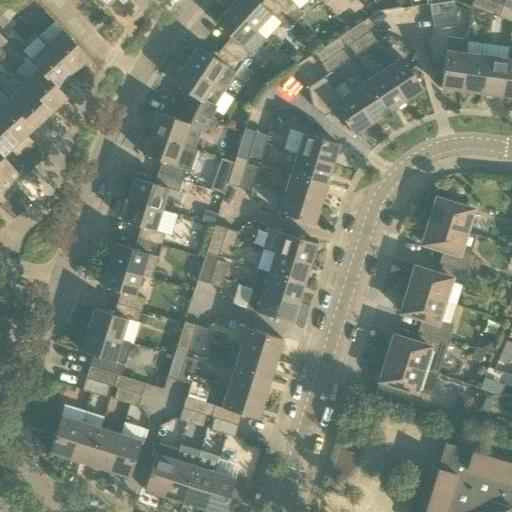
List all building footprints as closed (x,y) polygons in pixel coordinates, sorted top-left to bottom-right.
[(17,0),(16,2),(22,9),(31,0),(17,0)] [(32,0),(24,9),(43,27),(52,17),(34,0),(32,0)] [(295,21),(274,0),(264,0),(261,4),(256,0),(236,0),(230,7),(256,31),(257,30),(272,14),(288,29),(295,21)] [(292,0),(274,0),(295,21),(303,13),(296,4),(292,0)] [(505,6),(489,0),(488,0),(473,0),(471,7),(500,18),(505,6)] [(429,5),(431,16),(456,12),(454,1),(429,5)] [(511,8),(505,6),(500,18),(511,22),(511,8)] [(257,30),(256,31),(230,7),(215,23),(231,37),(223,48),(243,63),(250,54),(252,56),(267,39),(257,30)] [(456,12),(431,16),(433,29),(458,26),(456,12)] [(349,46),(370,31),(363,21),(338,38),(345,48),(349,46)] [(47,45),(73,73),(89,58),(63,30),(47,45)] [(356,56),(369,47),(377,42),(370,31),(349,46),(356,56)] [(345,48),(338,38),(314,53),(321,63),(342,50),(345,48)] [(57,88),(58,87),(73,73),(47,45),(30,60),(39,71),(41,70),(57,88)] [(198,46),(185,65),(215,85),(224,90),(236,72),(243,63),(223,48),(218,54),(216,52),(211,52),(210,55),(198,46)] [(507,59),(502,96),(511,97),(511,47),(509,47),(507,59)] [(342,50),(321,63),(328,74),(349,61),(342,50)] [(461,91),(466,53),(446,50),(441,88),(461,91)] [(482,93),(487,56),(466,53),(461,91),(482,93)] [(502,96),(507,59),(487,56),(482,93),(502,96)] [(384,70),(405,101),(423,89),(403,57),(384,70)] [(212,108),(224,90),(215,85),(185,65),(183,68),(180,69),(177,73),(178,76),(173,83),(184,91),(182,94),(183,98),(187,100),(184,107),(207,119),(212,108)] [(67,98),(58,87),(57,88),(41,70),(39,71),(25,84),(51,113),(67,98)] [(388,112),(405,101),(384,70),(367,81),(388,112)] [(349,93),(350,92),(344,82),(333,90),(325,77),(309,88),(313,107),(324,116),(336,108),(354,135),(370,124),(349,93)] [(370,124),(388,112),(367,81),(350,92),(349,93),(370,124)] [(35,128),(51,113),(25,84),(9,99),(35,128)] [(27,135),(35,128),(9,99),(0,106),(0,121),(25,149),(33,142),(27,135)] [(157,112),(150,133),(184,145),(194,149),(202,128),(207,119),(184,107),(181,114),(178,112),(178,113),(175,111),(170,113),(169,116),(157,112)] [(17,156),(25,149),(0,121),(0,153),(3,157),(11,150),(17,156)] [(250,156),(257,132),(245,129),(236,156),(249,160),(250,156)] [(261,160),(266,144),(268,136),(257,132),(250,156),(261,160)] [(194,149),(184,145),(150,133),(142,154),(162,161),(159,173),(183,181),(187,169),(191,170),(198,150),(194,149)] [(297,153),(333,165),(339,144),(303,133),(297,153)] [(20,174),(3,157),(0,153),(0,185),(10,196),(18,189),(11,182),(20,174)] [(327,185),(333,165),(297,153),(291,173),(327,185)] [(239,188),(247,164),(249,160),(236,156),(228,184),(239,188)] [(251,192),(254,183),(259,168),(247,164),(239,188),(251,192)] [(180,192),(183,181),(159,173),(155,184),(135,178),(128,199),(163,210),(170,189),(180,192)] [(321,203),(327,185),(291,173),(285,192),(321,203)] [(0,201),(2,204),(10,196),(0,185),(0,201)] [(315,224),(321,203),(285,192),(278,212),(315,224)] [(429,221),(466,232),(473,210),(436,198),(429,221)] [(157,230),(163,210),(128,199),(122,220),(142,227),(139,238),(163,246),(167,234),(157,230)] [(459,252),(466,232),(429,221),(422,244),(449,252),(446,264),(470,271),(471,270),(474,260),(475,256),(469,255),(459,252)] [(219,256),(220,253),(227,229),(215,225),(206,253),(219,256)] [(317,243),(281,232),(282,229),(270,226),(263,249),(311,263),(317,243)] [(231,257),(236,241),(239,233),(227,229),(220,253),(231,257)] [(153,278),(163,246),(139,238),(136,249),(115,243),(108,265),(143,275),(153,278)] [(304,283),(311,263),(263,249),(257,268),(304,283)] [(210,285),(217,261),(219,256),(206,253),(198,281),(210,285)] [(474,260),(471,270),(478,273),(482,262),(474,260)] [(221,288),(224,280),(229,264),(217,261),(210,285),(221,288)] [(415,267),(408,290),(445,301),(451,282),(466,286),(470,271),(446,264),(442,275),(415,267)] [(137,296),(143,275),(108,265),(102,286),(122,292),(119,304),(143,311),(147,299),(137,296)] [(298,303),(304,283),(257,268),(251,288),(298,303)] [(292,323),(298,303),(251,288),(245,308),(292,323)] [(439,321),(445,301),(408,290),(401,312),(428,321),(424,333),(449,340),(454,325),(439,321)] [(140,323),(143,311),(119,304),(115,315),(94,308),(88,330),(123,341),(130,320),(140,323)] [(188,353),(189,350),(197,326),(185,322),(176,350),(188,353)] [(201,353),(206,337),(208,329),(197,326),(189,350),(201,353)] [(241,348),(277,359),(283,339),(247,328),(241,348)] [(123,342),(123,341),(88,330),(81,351),(100,357),(97,368),(118,375),(123,377),(126,365),(124,364),(131,344),(123,342)] [(394,336),(387,358),(438,375),(449,340),(424,333),(421,344),(394,336)] [(511,354),(511,351),(511,343),(506,341),(502,351),(511,354)] [(270,379),(277,359),(241,348),(235,368),(270,379)] [(179,381),(187,357),(188,353),(176,350),(167,378),(179,381)] [(507,364),(511,354),(502,351),(498,360),(507,364)] [(191,385),(193,376),(198,361),(187,357),(179,381),(191,385)] [(428,409),(438,375),(387,358),(380,381),(383,382),(380,393),(376,392),(376,393),(428,409)] [(118,375),(97,368),(90,366),(86,379),(112,387),(114,387),(118,375)] [(264,398),(270,379),(235,368),(229,387),(264,398)] [(147,384),(123,377),(118,375),(114,387),(119,389),(144,397),(147,384)] [(109,398),(112,387),(86,379),(82,390),(109,398)] [(489,392),(493,382),(484,379),(480,389),(489,392)] [(258,419),(264,398),(229,387),(222,407),(242,414),(258,419)] [(140,407),(144,397),(119,389),(116,400),(140,407)] [(485,402),(489,392),(480,389),(476,398),(485,402)] [(459,393),(452,414),(466,419),(473,398),(459,393)] [(211,417),(215,405),(187,396),(183,408),(207,416),(211,417)] [(242,414),(222,407),(215,405),(211,417),(215,418),(239,425),(242,414)] [(203,427),(207,416),(183,408),(179,420),(203,427)] [(70,458),(81,422),(61,416),(50,452),(70,458)] [(235,437),(239,425),(215,418),(211,430),(235,437)] [(90,465),(101,429),(81,422),(70,458),(90,465)] [(126,423),(123,432),(142,436),(144,427),(126,423)] [(109,471),(120,435),(101,429),(90,465),(109,471)] [(120,435),(109,471),(130,477),(141,441),(120,435)] [(511,511),(511,456),(459,440),(457,447),(446,443),(440,461),(434,460),(417,511),(511,511)] [(159,455),(162,446),(154,444),(150,458),(154,459),(144,490),(165,496),(176,460),(159,455)] [(215,473),(214,472),(219,457),(200,451),(195,466),(184,502),(204,508),(215,473)] [(184,502),(195,466),(176,460),(165,496),(184,502)] [(215,473),(204,508),(215,511),(224,511),(235,479),(215,473)]
